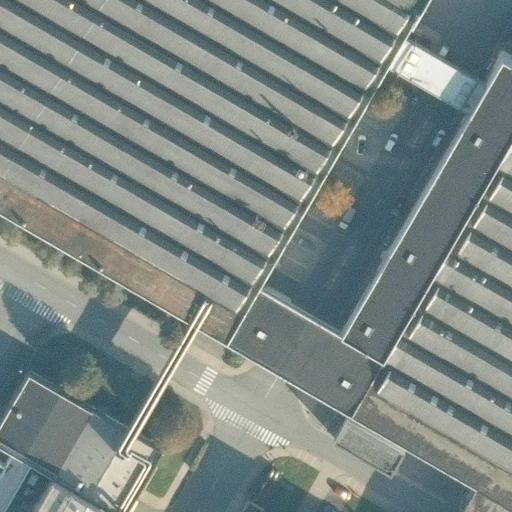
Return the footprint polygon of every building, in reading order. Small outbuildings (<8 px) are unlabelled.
[(0,0),(0,207),(223,336),(256,280),(385,61),(402,32),(420,0),(0,0)] [(490,82),(402,32),(385,61),(473,111),(490,82)] [(511,511),(511,51),(508,50),(490,82),(473,111),(347,333),(388,357),(356,413),(476,483),(467,499),(488,511),(511,511)] [(256,280),(223,336),(279,368),(356,413),(388,357),(347,333),(312,312),(256,280)] [(39,511),(127,511),(164,449),(34,374),(0,432),(0,445),(59,479),(39,511)]
